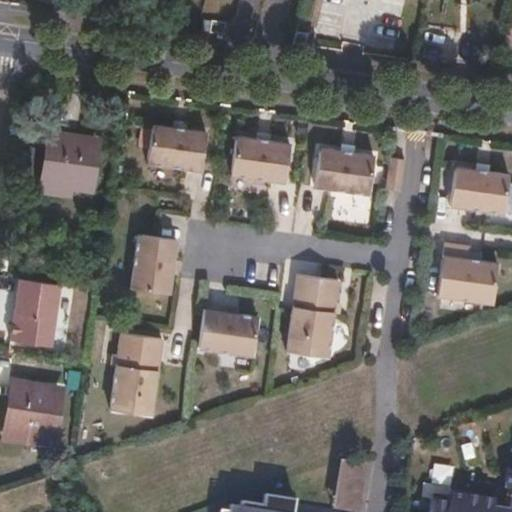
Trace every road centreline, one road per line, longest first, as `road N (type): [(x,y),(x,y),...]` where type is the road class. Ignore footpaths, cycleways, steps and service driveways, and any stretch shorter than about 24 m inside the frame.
road 1 (unclassified): [(0,41),(425,97)]
road 2 (residential): [(401,259),(377,511)]
road 3 (residential): [(401,259),(257,240),(210,252)]
road 4 (residential): [(425,97),(401,259)]
